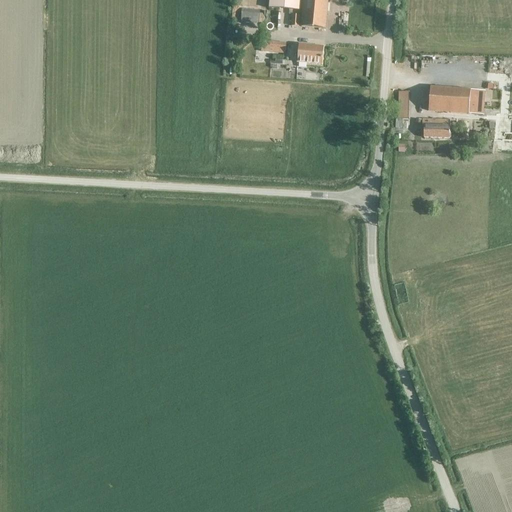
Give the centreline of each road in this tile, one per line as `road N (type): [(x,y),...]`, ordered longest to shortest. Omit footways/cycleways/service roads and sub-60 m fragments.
road 1 (unclassified): [(344,196),(0,177)]
road 2 (unclassified): [(456,511),(382,314),(370,223)]
road 3 (unclassified): [(375,177),(390,0)]
